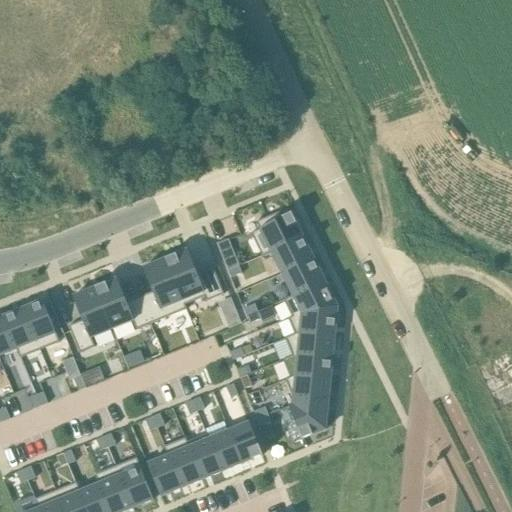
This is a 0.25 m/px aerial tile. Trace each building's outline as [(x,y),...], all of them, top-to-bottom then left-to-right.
[(257,230),(251,234),(262,257),(303,236),(292,213),(282,218),(279,213),(256,222),(259,228),(260,229),(257,230)] [(262,257),(263,258),(272,253),(282,275),(314,259),(303,236),(262,257)] [(188,250),(165,259),(186,310),(187,310),(185,305),(205,297),(207,302),(224,295),(213,267),(198,274),(188,250)] [(235,255),(224,260),(228,271),(240,266),(235,255)] [(143,297),(140,298),(151,324),(186,310),(165,259),(143,268),(153,293),(143,297)] [(314,259),(282,275),(293,296),(284,300),(284,301),(325,281),(314,259)] [(240,266),(228,271),(231,278),(243,274),(240,266)] [(117,278),(95,288),(112,330),(133,322),(136,330),(151,324),(140,298),(127,303),(117,278)] [(284,301),(292,317),(288,318),(289,319),(302,314),(338,307),(325,281),(284,301)] [(83,321),(69,326),(80,354),(95,347),(92,339),(112,330),(95,288),(73,297),(83,321)] [(43,300),(23,308),(40,351),(60,343),(55,330),(45,305),(43,300)] [(255,304),(244,309),(247,317),(258,312),(255,304)] [(295,334),(285,338),(286,339),(300,333),(336,337),(338,307),(302,314),(289,319),(295,334)] [(23,308),(4,316),(21,358),(40,351),(23,308)] [(258,312),(247,317),(250,324),(261,320),(258,312)] [(4,316),(0,317),(0,357),(17,350),(20,359),(21,358),(4,316)] [(238,316),(226,321),(230,328),(241,324),(238,316)] [(293,356),(283,359),(284,360),(298,355),(333,358),(336,337),(300,333),(286,339),(287,342),(293,356)] [(182,335),(160,344),(164,355),(186,346),(182,335)] [(241,348),(230,353),(233,361),(245,356),(241,348)] [(298,355),(284,360),(291,377),(286,379),(286,380),(295,376),(331,380),(333,358),(298,355)] [(249,366),(237,371),(240,378),(248,375),(252,374),(249,366)] [(248,375),(240,378),(245,390),(252,387),(248,375)] [(286,380),(290,389),(293,398),(329,401),(331,380),(295,376),(286,380)] [(82,377),(74,380),(79,391),(86,388),(86,387),(82,377)] [(234,384),(226,387),(231,399),(238,396),(234,384)] [(44,392),(36,395),(41,407),(49,404),(44,392)] [(36,395),(29,398),(34,410),(41,407),(36,395)] [(200,398),(193,401),(198,412),(205,409),(200,398)] [(293,405),(289,407),(302,440),(326,430),(329,401),(293,398),(293,405)] [(193,401),(185,404),(190,415),(198,412),(193,401)] [(265,407),(254,412),(257,419),(269,415),(265,407)] [(6,408),(0,410),(0,414),(3,422),(11,419),(6,408)] [(160,414),(153,417),(158,428),(165,425),(160,414)] [(269,415),(257,419),(260,427),(272,422),(269,415)] [(153,417),(145,420),(150,431),(158,428),(153,417)] [(249,422),(228,431),(242,464),(263,456),(249,422)] [(208,434),(207,435),(222,473),(242,464),(228,431),(210,439),(208,434)] [(112,434),(104,437),(109,449),(116,445),(112,434)] [(186,438),(185,438),(185,439),(202,481),(222,473),(207,435),(188,442),(186,438)] [(104,437),(97,440),(101,452),(109,449),(104,437)] [(185,438),(165,447),(182,489),(202,481),(185,439),(185,438)] [(167,456),(147,464),(161,497),(182,489),(165,447),(164,447),(167,456)] [(72,450),(64,454),(69,465),(76,462),(72,450)] [(64,454),(56,457),(61,468),(69,465),(64,454)] [(137,458),(116,467),(133,509),(154,500),(137,458)] [(31,467),(24,470),(29,481),(36,478),(31,467)] [(116,467),(96,475),(111,511),(125,511),(133,509),(116,467)] [(24,470),(16,473),(21,484),(29,481),(24,470)] [(77,483),(76,483),(87,511),(111,511),(96,475),(95,475),(99,484),(81,491),(77,483)] [(72,484),(56,491),(64,511),(87,511),(76,483),(72,484)] [(64,511),(56,491),(36,499),(40,508),(41,511),(64,511)]
